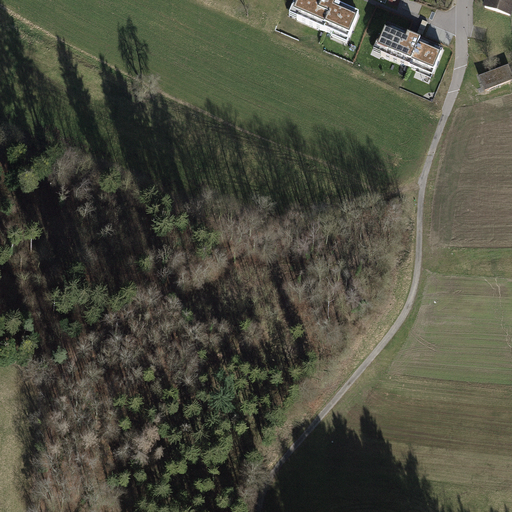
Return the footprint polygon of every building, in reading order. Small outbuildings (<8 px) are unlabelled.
[(333,4),(322,0),(299,0),(294,12),(300,14),(297,20),(341,38),(343,34),(350,37),(359,15),(333,4)] [(511,7),(511,0),(487,0),(485,8),(510,16),(511,7)] [(428,23),(423,21),(418,34),(423,36),(428,23)] [(412,38),(387,27),(379,47),(384,50),(381,55),(424,73),(427,70),(434,73),(443,51),(412,38)] [(511,85),(511,78),(508,70),(479,82),(485,97),(511,85)]
